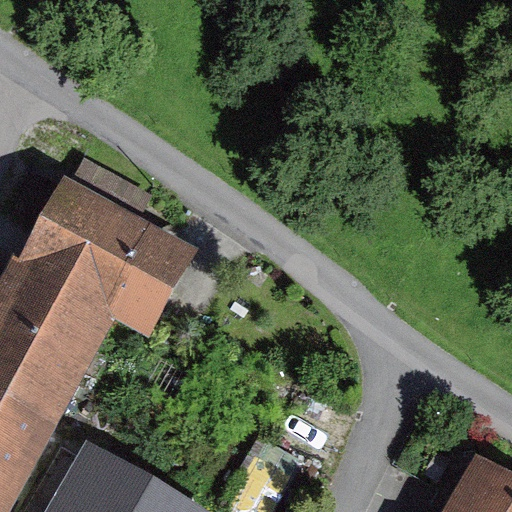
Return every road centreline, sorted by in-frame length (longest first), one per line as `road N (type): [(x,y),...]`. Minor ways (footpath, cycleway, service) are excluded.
road 1 (residential): [(405,356),(151,153),(0,48)]
road 2 (residential): [(405,356),(324,511)]
road 3 (residential): [(511,414),(405,356)]
